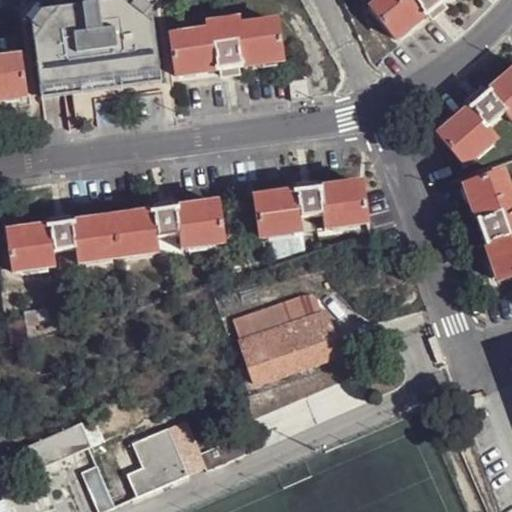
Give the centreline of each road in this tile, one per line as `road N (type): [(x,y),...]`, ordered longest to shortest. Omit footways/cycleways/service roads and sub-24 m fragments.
road 1 (residential): [(0,171),(312,133),(388,109)]
road 2 (residential): [(511,342),(474,353),(388,109)]
road 3 (residential): [(388,109),(440,76),(511,8)]
